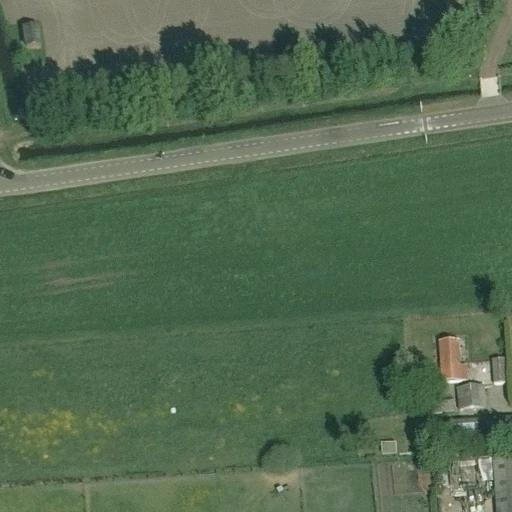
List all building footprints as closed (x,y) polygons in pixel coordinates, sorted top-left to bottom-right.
[(25,48),(38,46),(36,29),(23,31),(25,48)] [(441,384),(468,383),(467,368),(460,368),(459,343),(439,344),(441,384)] [(493,386),(507,385),(505,361),(492,362),(493,386)] [(458,412),(486,410),(484,388),(457,390),(458,412)] [(422,415),(441,413),(454,413),(453,403),(440,404),(440,400),(434,401),(433,389),(419,390),(420,406),(421,406),(422,415)] [(511,419),(472,423),(472,424),(474,451),(511,447),(511,419)] [(448,452),(474,451),(472,424),(447,426),(448,452)] [(511,511),(511,459),(493,461),(495,487),(497,511),(511,511)]
